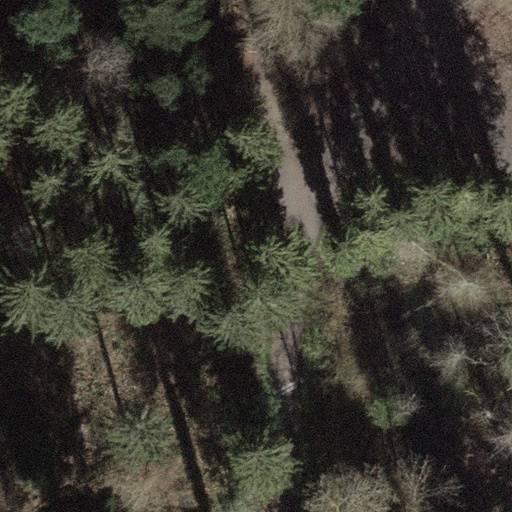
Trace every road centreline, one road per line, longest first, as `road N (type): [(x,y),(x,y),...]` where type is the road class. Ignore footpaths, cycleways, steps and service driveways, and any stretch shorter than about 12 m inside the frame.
road 1 (track): [(280,511),(317,172)]
road 2 (track): [(317,172),(431,16),(432,0)]
road 3 (track): [(253,0),(260,68),(317,172)]
road 4 (track): [(431,16),(511,168)]
